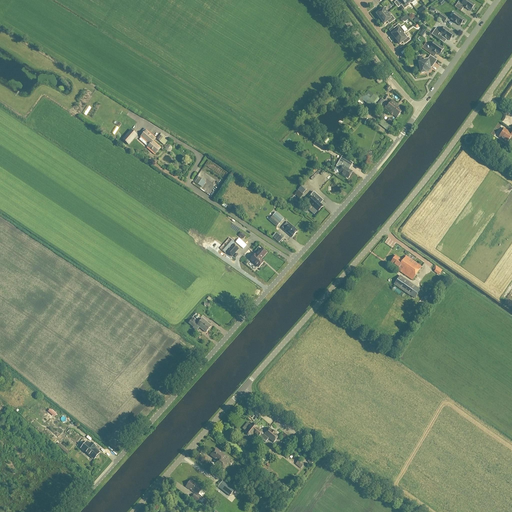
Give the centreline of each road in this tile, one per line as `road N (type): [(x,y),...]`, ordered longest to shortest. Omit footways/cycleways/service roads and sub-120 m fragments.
road 1 (unclassified): [(72,511),(418,110)]
road 2 (tertiary): [(242,388),(425,180),(511,60)]
road 3 (unclassified): [(413,511),(242,388)]
road 4 (tertiary): [(133,511),(242,388)]
road 5 (unclassified): [(418,110),(326,0)]
road 6 (residential): [(418,110),(496,0)]
